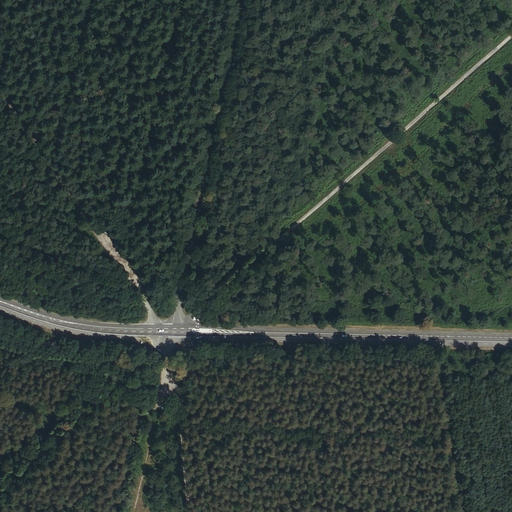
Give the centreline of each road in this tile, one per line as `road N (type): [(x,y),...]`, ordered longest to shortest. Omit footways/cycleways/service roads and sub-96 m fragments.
road 1 (track): [(511,33),(172,331)]
road 2 (primary): [(511,338),(172,331)]
road 3 (secondary): [(172,331),(245,0)]
road 4 (track): [(0,489),(157,341),(156,330)]
road 5 (primary): [(172,331),(83,324),(0,298)]
road 6 (track): [(0,91),(88,220)]
